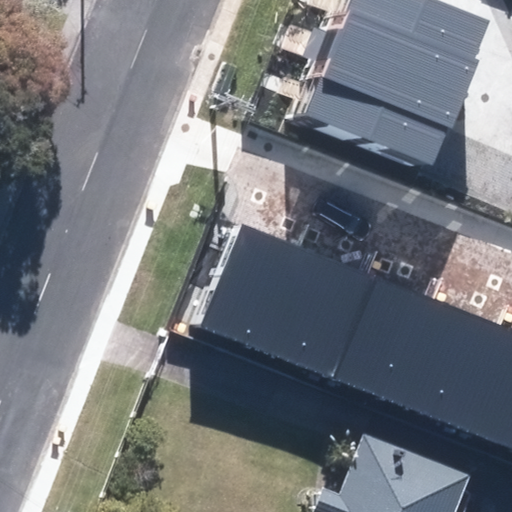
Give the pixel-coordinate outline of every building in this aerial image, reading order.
[(511,21),(483,10),(414,180),(511,219),(511,21)] [(296,246),(241,224),(203,319),(258,341),(296,246)] [(364,273),(296,246),(258,341),(326,368),(364,273)] [(434,301),(364,273),(326,368),(395,396),(434,301)] [(499,327),(434,301),(395,396),(461,422),(499,327)] [(511,332),(499,327),(461,422),(511,442),(511,332)] [(357,433),(333,495),(315,488),(305,511),(448,511),(463,475),(357,433)]
